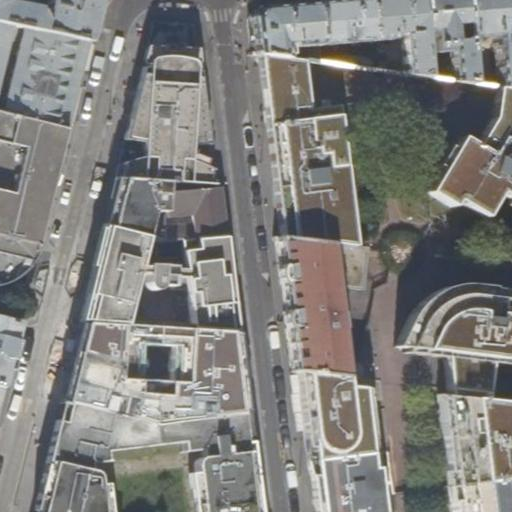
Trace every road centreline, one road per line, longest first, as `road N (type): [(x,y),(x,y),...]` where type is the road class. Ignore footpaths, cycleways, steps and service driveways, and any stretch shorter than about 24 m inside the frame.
road 1 (residential): [(129,0),(0,505)]
road 2 (residential): [(282,511),(220,0)]
